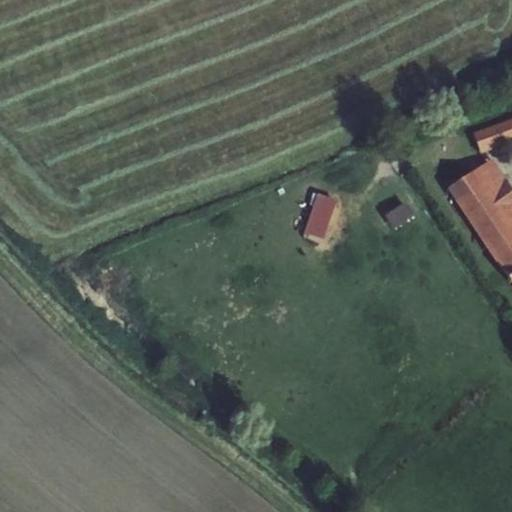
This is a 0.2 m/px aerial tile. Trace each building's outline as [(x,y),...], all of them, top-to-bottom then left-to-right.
[(511,115),(476,129),(482,147),(511,134),(511,115)] [(511,178),(495,154),(472,170),(489,196),(511,179),(511,178)] [(502,267),(511,260),(511,230),(489,196),(472,170),(449,184),(502,267)] [(305,232),(325,239),(339,199),(319,192),(305,232)] [(394,228),(416,217),(408,202),(386,213),(394,228)] [(511,282),(511,260),(502,267),(511,282)]
